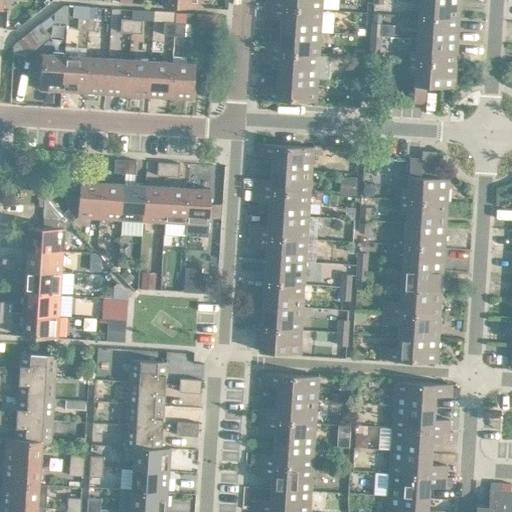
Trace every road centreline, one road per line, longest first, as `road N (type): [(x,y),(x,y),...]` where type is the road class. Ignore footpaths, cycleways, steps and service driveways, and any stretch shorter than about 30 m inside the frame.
road 1 (residential): [(481,126),(244,112),(226,119)]
road 2 (residential): [(216,351),(467,366)]
road 3 (residential): [(467,366),(481,126)]
road 4 (residential): [(216,351),(226,119)]
road 5 (unclassified): [(226,119),(0,106)]
road 6 (residential): [(201,511),(216,351)]
road 7 (residential): [(481,126),(489,0)]
